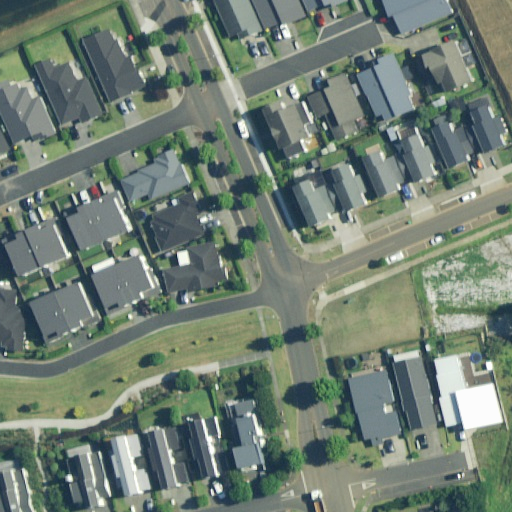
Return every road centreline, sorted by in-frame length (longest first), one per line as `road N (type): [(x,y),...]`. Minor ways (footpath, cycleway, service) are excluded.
road 1 (residential): [(0,366),(40,370),(175,315),(282,290)]
road 2 (residential): [(282,290),(511,192)]
road 3 (residential): [(0,194),(198,107)]
road 4 (tertiary): [(217,99),(275,232),(276,273)]
road 5 (tertiary): [(276,273),(198,107)]
road 6 (residential): [(376,31),(217,99)]
road 7 (residential): [(464,459),(337,487)]
